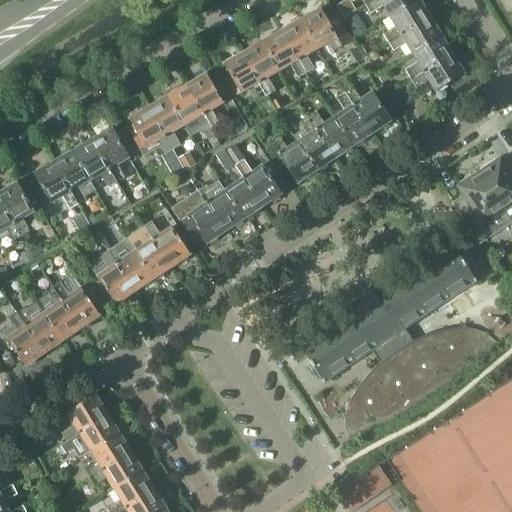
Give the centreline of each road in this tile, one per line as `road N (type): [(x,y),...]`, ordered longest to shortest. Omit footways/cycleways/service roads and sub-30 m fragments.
road 1 (residential): [(184,314),(511,91)]
road 2 (residential): [(0,143),(244,0)]
road 3 (residential): [(256,511),(300,483),(302,469),(222,349),(198,337),(184,314)]
road 4 (residential): [(123,353),(217,511)]
road 5 (residential): [(0,442),(123,353)]
